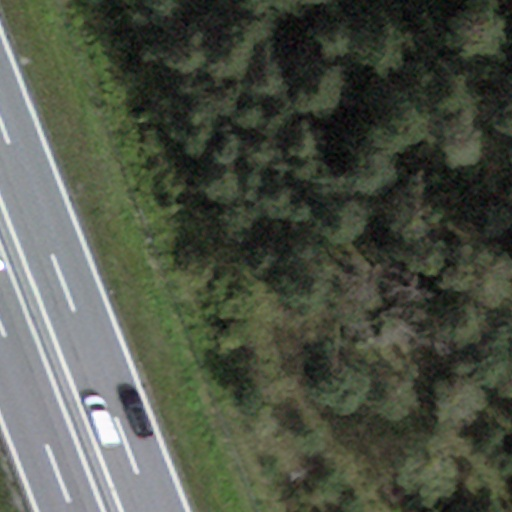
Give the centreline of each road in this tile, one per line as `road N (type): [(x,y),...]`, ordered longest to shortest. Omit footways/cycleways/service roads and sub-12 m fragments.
road 1 (trunk): [(155,511),(0,107)]
road 2 (trunk): [(0,324),(73,511)]
